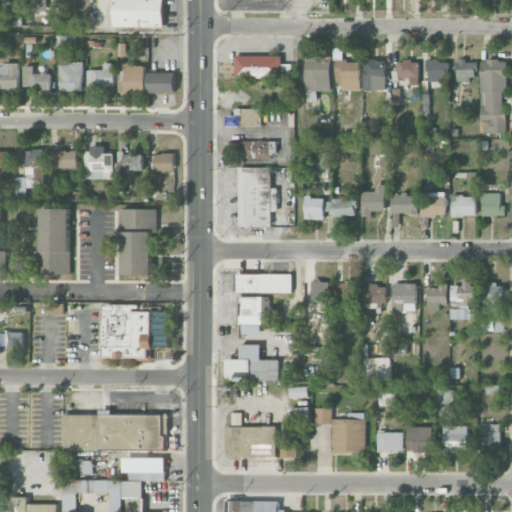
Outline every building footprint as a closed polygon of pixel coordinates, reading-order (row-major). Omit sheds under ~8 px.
[(29,0),(29,10),(47,10),(46,0),(29,0)] [(164,27),(164,0),(113,0),(113,27),(164,27)] [(282,56),(235,55),(235,77),(282,78),(282,56)] [(331,91),(331,56),(305,57),(306,101),(317,101),(317,91),(331,91)] [(457,80),(477,80),(476,60),(457,61),(457,80)] [(506,133),(507,60),(481,60),(480,133),(506,133)] [(360,88),(359,61),(335,61),(335,88),(360,88)] [(410,82),(419,82),(419,61),(397,61),(398,78),(410,77),(410,82)] [(447,61),(428,61),(429,86),(448,86),(447,61)] [(83,62),(60,63),(61,91),(84,91),(83,62)] [(363,90),(385,90),(386,69),(376,68),(376,62),(364,62),(363,90)] [(104,70),(88,70),(88,86),(114,87),(115,63),(104,63),(104,70)] [(0,87),(19,87),(19,65),(0,64),(0,87)] [(119,92),(145,92),(146,65),(119,64),(119,92)] [(34,66),(24,66),(24,89),(52,90),(52,73),(34,73),(34,66)] [(176,92),(175,72),(148,73),(149,93),(176,92)] [(262,108),(241,109),(241,125),(262,125),(262,108)] [(243,157),(277,158),(278,141),(243,140),(243,157)] [(44,188),(44,149),(24,149),(24,178),(15,178),(15,195),(26,195),(26,188),(44,188)] [(78,151),(56,150),(55,167),(77,168),(78,151)] [(0,168),(10,168),(10,152),(0,151),(0,168)] [(113,179),(113,152),(84,151),(84,178),(113,179)] [(134,177),(133,170),(144,170),(144,152),(117,152),(118,177),(134,177)] [(175,171),(175,153),(156,154),(157,172),(175,171)] [(332,169),(332,153),(317,153),(317,169),(332,169)] [(272,167),(240,168),(240,227),(273,226),(273,211),(278,211),(278,188),(272,188),(272,167)] [(386,211),(386,185),(376,184),(376,191),(363,191),(363,216),(372,216),(373,211),(386,211)] [(506,215),(505,205),(501,205),(501,192),(482,193),(483,216),(506,215)] [(419,213),(419,195),(408,195),(408,194),(393,194),(393,213),(419,213)] [(477,196),(452,195),(452,216),(477,216),(477,196)] [(447,196),(423,196),(424,216),(447,216),(447,196)] [(306,219),(325,219),(326,197),(306,197),(306,219)] [(334,199),(334,216),(357,215),(356,198),(334,199)] [(39,274),(71,274),(71,207),(39,207),(39,274)] [(158,208),(121,208),(121,275),(153,275),(153,232),(158,232),(158,208)] [(293,274),(237,274),(237,292),(293,293),(293,274)] [(452,285),(451,319),(475,319),(475,307),(474,307),(474,281),(463,281),(463,285),(452,285)] [(312,301),(329,301),(330,282),(313,282),(312,301)] [(337,303),(353,303),(353,282),(336,283),(337,303)] [(393,311),(416,312),(417,283),(393,283),(393,311)] [(485,312),(504,313),(505,284),(486,283),(485,312)] [(386,285),(364,284),(363,302),(386,303),(386,285)] [(440,310),(440,304),(448,303),(448,284),(438,284),(438,288),(429,288),(429,310),(440,310)] [(270,296),(257,297),(258,312),(270,312),(270,296)] [(101,360),(155,361),(155,346),(170,346),(170,307),(102,306),(101,360)] [(503,331),(503,318),(493,318),(493,331),(503,331)] [(24,333),(0,332),(0,347),(24,348),(24,333)] [(261,345),(241,345),(241,359),(227,359),(227,381),(280,380),(280,359),(262,360),(261,345)] [(365,381),(391,381),(390,357),(364,358),(365,381)] [(486,393),(501,394),(502,385),(487,384),(486,393)] [(378,404),(396,404),(397,387),(378,387),(378,404)] [(435,403),(453,404),(454,391),(436,390),(435,403)] [(366,452),(366,412),(348,412),(348,419),(332,419),(333,408),(315,408),(315,424),(333,424),(333,452),(366,452)] [(101,413),(101,414),(65,414),(64,450),(168,450),(168,413),(101,413)] [(502,424),(480,424),(479,446),(501,447),(502,424)] [(227,427),(227,457),(278,457),(278,426),(227,427)] [(468,426),(445,426),(444,451),(468,451),(468,426)] [(378,452),(404,451),(403,432),(377,433),(378,452)] [(408,433),(408,451),(433,452),(433,434),(408,433)] [(298,442),(282,441),(282,457),(298,457),(298,442)] [(93,474),(94,459),(70,459),(70,473),(93,474)] [(166,480),(166,471),(131,471),(131,481),(166,480)] [(81,480),(64,480),(64,493),(81,493),(81,480)] [(112,493),(111,511),(123,511),(124,481),(82,480),(82,493),(112,493)] [(29,504),(28,496),(13,497),(12,511),(57,511),(58,503),(29,504)] [(127,499),(127,511),(144,511),(144,498),(127,499)] [(280,511),(280,500),(226,500),(226,511),(280,511)]
